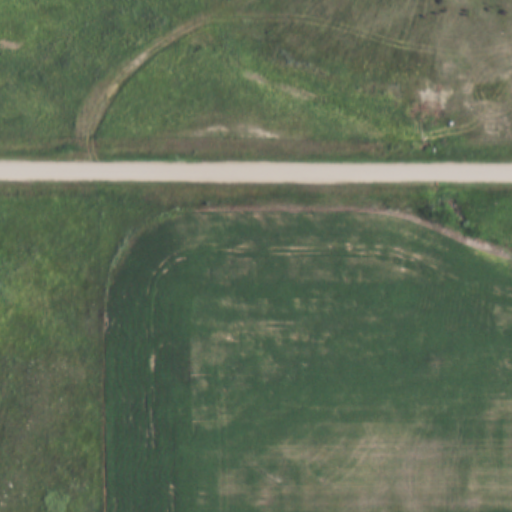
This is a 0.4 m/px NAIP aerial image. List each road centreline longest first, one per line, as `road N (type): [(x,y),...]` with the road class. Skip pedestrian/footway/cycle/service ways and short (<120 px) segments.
road 1 (residential): [(511,165),(0,163)]
road 2 (track): [(244,0),(140,53),(110,79),(92,114),(86,164)]
